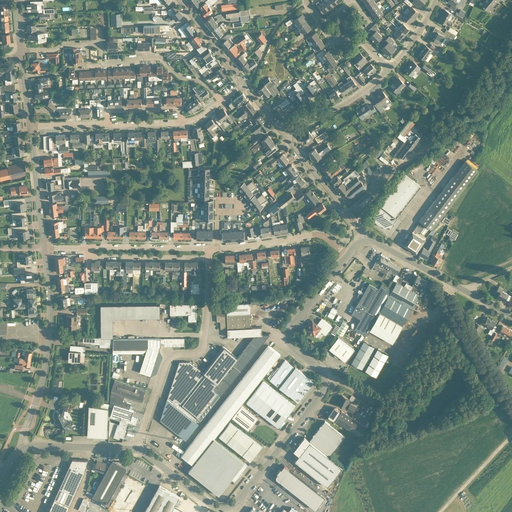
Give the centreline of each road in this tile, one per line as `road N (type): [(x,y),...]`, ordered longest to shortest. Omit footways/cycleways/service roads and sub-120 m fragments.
road 1 (residential): [(138,449),(168,359),(202,349),(210,257)]
road 2 (tertiary): [(24,447),(47,350),(44,247)]
road 3 (tertiary): [(325,382),(287,336),(347,254)]
road 4 (tertiary): [(226,508),(325,382)]
road 5 (unclassified): [(448,282),(447,298),(511,405)]
road 6 (unknown): [(389,249),(471,138)]
road 7 (residential): [(221,100),(159,57),(101,63)]
road 8 (residential): [(210,257),(95,256),(88,248)]
road 9 (residential): [(285,136),(389,69)]
road 10 (residential): [(88,248),(210,248)]
road 11 (tertiary): [(44,247),(29,126)]
